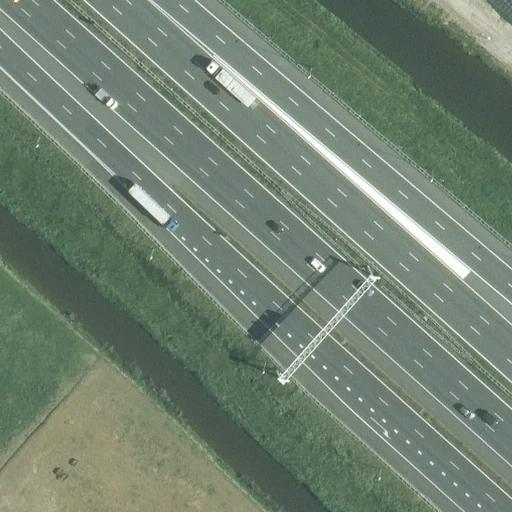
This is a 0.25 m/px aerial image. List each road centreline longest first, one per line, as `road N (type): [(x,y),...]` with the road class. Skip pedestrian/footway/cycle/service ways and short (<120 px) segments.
road 1 (motorway): [(0,44),(50,100),(499,511)]
road 2 (motorway): [(8,0),(511,444)]
road 3 (motorway): [(511,347),(128,0)]
road 4 (motorway): [(511,292),(265,79),(157,0)]
